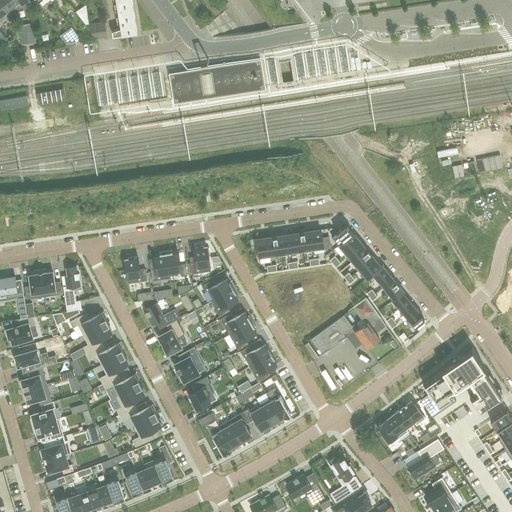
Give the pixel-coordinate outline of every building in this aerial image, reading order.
[(31,4),(28,0),(0,0),(13,18),(16,15),(14,13),(22,7),(24,9),(31,4)] [(9,21),(13,18),(0,0),(0,21),(6,17),(9,21)] [(116,0),(122,29),(113,30),(114,35),(136,32),(132,0),(116,0)] [(380,4),(361,8),(363,18),(382,14),(380,4)] [(105,21),(88,23),(86,24),(96,38),(107,36),(105,21)] [(25,24),(28,43),(34,42),(31,23),(25,24)] [(28,43),(25,24),(19,25),(22,44),(28,43)] [(81,40),(72,27),(60,35),(66,43),(67,43),(81,41),(81,40)] [(260,63),(170,77),(174,98),(213,92),(214,94),(233,91),(233,89),(263,84),(260,63)] [(66,98),(64,88),(37,92),(38,102),(66,98)] [(0,100),(1,108),(28,103),(27,94),(0,98),(0,100)] [(339,244),(353,233),(345,224),(335,232),(332,235),(339,244)] [(324,246),(321,228),(310,230),(312,248),(324,246)] [(312,248),(310,230),(299,232),(302,250),(312,248)] [(302,250),(299,232),(288,233),(291,251),(302,250)] [(291,251),(288,233),(278,235),(280,253),(291,251)] [(346,252),(360,241),(353,233),(339,244),(346,252)] [(280,253),(278,235),(267,237),(270,254),(280,253)] [(329,236),(323,237),(324,248),(331,247),(329,236)] [(270,254),(267,237),(256,238),(258,256),(270,254)] [(367,249),(360,241),(346,252),(353,261),(367,249)] [(196,260),(190,261),(192,273),(210,270),(208,254),(210,253),(209,247),(207,247),(207,246),(194,247),(196,260)] [(360,269),(374,258),(367,249),(353,261),(360,269)] [(166,253),(169,275),(170,275),(181,273),(181,276),(187,275),(185,263),(180,264),(178,251),(172,252),(172,250),(166,251),(166,253)] [(156,267),(150,268),(152,280),(170,277),(170,275),(169,275),(166,253),(165,251),(159,252),(159,254),(154,254),(156,267)] [(125,260),(123,260),(124,266),(126,266),(128,283),(147,280),(145,268),(139,269),(138,256),(125,258),(125,260)] [(372,272),(380,266),(380,265),(374,258),(360,269),(367,278),(373,273),(372,272)] [(67,283),(63,283),(67,311),(77,309),(81,308),(80,300),(75,301),(73,286),(74,286),(81,285),(79,278),(80,278),(78,264),(70,265),(71,266),(66,267),(67,275),(66,275),(67,283)] [(392,278),(381,264),(380,265),(380,266),(372,272),(373,273),(383,285),(392,278)] [(62,293),(60,280),(54,281),(53,271),(45,272),(45,270),(40,271),(44,296),(62,293)] [(44,296),(40,271),(36,271),(36,273),(29,274),(30,285),(24,286),(26,299),(44,296)] [(290,281),(296,278),(294,271),(281,273),(282,281),(275,285),(276,285),(284,299),(284,300),(289,297),(290,299),(298,294),(297,292),(296,291),(296,292),(290,281)] [(24,299),(21,279),(9,281),(8,276),(0,276),(0,293),(7,292),(8,297),(17,295),(18,300),(24,299)] [(212,279),(201,285),(205,291),(207,290),(212,299),(213,300),(232,288),(226,278),(215,284),(212,279)] [(404,291),(392,278),(383,285),(394,298),(394,299),(402,292),(404,291)] [(212,299),(210,301),(220,316),(230,310),(227,305),(238,298),(232,288),(213,300),(212,299)] [(413,305),(402,292),(394,299),(394,298),(392,299),(404,313),(413,305)] [(186,294),(181,297),(188,310),(193,307),(186,294)] [(381,318),(376,312),(376,311),(366,296),(360,300),(348,309),(349,310),(344,313),(344,314),(335,320),(346,335),(349,333),(350,334),(355,331),(367,347),(379,338),(372,328),(378,323),(376,321),(381,318)] [(145,311),(144,311),(146,316),(147,315),(152,324),(155,322),(158,328),(157,329),(166,325),(177,319),(178,318),(173,309),(162,314),(156,303),(144,309),(145,311)] [(415,326),(424,318),(413,305),(404,313),(415,326)] [(67,311),(61,312),(65,319),(79,312),(77,309),(67,311)] [(195,310),(187,314),(190,319),(198,315),(195,310)] [(83,334),(107,322),(104,318),(106,317),(103,311),(101,312),(101,311),(89,318),(86,312),(69,321),(73,327),(78,325),(83,334)] [(230,313),(220,319),(229,334),(250,321),(252,320),(249,315),(247,316),(244,311),(233,318),(230,313)] [(32,337),(29,326),(35,324),(33,316),(19,319),(20,325),(6,329),(6,330),(5,330),(7,337),(8,336),(9,338),(10,337),(12,343),(24,339),(25,341),(31,339),(31,338),(32,337)] [(169,330),(158,336),(161,341),(160,341),(161,342),(161,341),(163,344),(162,344),(162,345),(163,344),(167,353),(181,346),(176,337),(184,333),(177,319),(166,325),(169,330)] [(347,336),(346,335),(335,320),(311,338),(323,354),(347,336)] [(250,321),(229,334),(238,349),(248,343),(245,338),(256,331),(254,327),(255,326),(252,321),(251,322),(250,321)] [(103,343),(100,338),(112,332),(107,322),(83,334),(88,344),(83,346),(86,352),(103,343)] [(101,364),(123,353),(121,348),(123,348),(120,342),(118,343),(118,342),(106,349),(103,343),(86,352),(89,358),(96,355),(101,364)] [(250,345),(240,351),(249,366),(271,353),(265,343),(253,350),(250,345)] [(185,358),(174,363),(177,368),(175,368),(178,373),(179,372),(184,381),(185,382),(193,378),(192,377),(199,373),(192,359),(198,356),(193,346),(182,353),(185,358)] [(40,359),(37,348),(28,351),(27,349),(20,351),(20,353),(14,355),(17,367),(29,364),(31,370),(42,367),(42,366),(58,362),(57,361),(56,361),(55,356),(56,355),(55,354),(40,359)] [(430,392),(421,399),(434,418),(458,401),(451,390),(469,378),(477,390),(469,396),(480,411),(503,395),(484,368),(485,367),(472,348),(442,369),(443,369),(423,382),(430,392)] [(119,374),(117,369),(128,363),(123,353),(101,364),(106,374),(99,377),(102,383),(119,374)] [(271,353),(249,366),(258,381),(268,375),(265,370),(277,364),(271,353)] [(21,380),(20,381),(21,387),(23,387),(24,390),(47,384),(42,367),(31,370),(30,370),(31,376),(21,379),(21,380)] [(118,395),(139,384),(137,379),(139,379),(136,373),(134,374),(134,373),(122,380),(119,374),(102,383),(103,384),(105,389),(112,385),(117,394),(118,395)] [(331,392),(335,390),(325,373),(321,375),(331,392)] [(190,395),(188,396),(189,397),(190,396),(191,399),(190,399),(190,400),(192,399),(197,409),(210,403),(206,396),(213,392),(209,383),(211,382),(207,375),(193,383),(197,389),(189,393),(190,395)] [(25,394),(24,395),(25,401),(27,400),(28,402),(38,399),(40,405),(41,404),(52,401),(47,384),(24,390),(25,394)] [(89,384),(81,388),(84,393),(92,389),(89,384)] [(134,399),(145,394),(139,384),(118,395),(117,394),(115,396),(121,405),(116,408),(119,414),(137,405),(134,399)] [(250,388),(236,396),(239,402),(240,402),(243,400),(254,394),(253,392),(250,388)] [(279,393),(269,399),(281,418),(284,416),(285,417),(291,414),(279,393)] [(269,399),(260,404),(271,424),(281,418),(269,399)] [(411,400),(403,406),(414,421),(422,414),(411,400)] [(56,418),(53,408),(55,407),(53,401),(52,401),(41,404),(43,410),(31,413),(32,418),(30,419),(32,426),(56,419),(56,418)] [(136,425),(156,415),(154,410),(155,409),(152,404),(151,405),(150,404),(140,410),(137,405),(119,414),(122,420),(131,415),(136,424),(136,425)] [(249,407),(244,410),(250,421),(255,418),(261,429),(271,424),(260,404),(250,410),(249,407)] [(403,406),(394,413),(405,427),(414,421),(403,406)] [(506,409),(491,419),(497,428),(511,418),(511,417),(509,413),(506,409)] [(244,410),(229,419),(241,441),(251,435),(245,424),(250,421),(244,410)] [(394,413),(386,419),(396,434),(405,427),(394,413)] [(149,431),(161,425),(161,424),(163,423),(160,418),(158,419),(156,415),(136,425),(136,424),(134,426),(139,435),(132,439),(135,446),(153,438),(149,431)] [(63,435),(58,418),(56,418),(56,419),(32,426),(34,432),(36,432),(38,437),(49,433),(51,439),(53,438),(62,436),(63,435)] [(511,418),(497,428),(503,437),(511,431),(511,418)] [(229,419),(219,424),(232,446),(241,441),(229,419)] [(386,419),(377,426),(388,440),(396,434),(386,419)] [(219,424),(210,430),(223,453),(229,449),(229,448),(232,446),(219,424)] [(96,426),(90,428),(92,435),(98,433),(96,426)] [(480,427),(474,431),(477,435),(483,431),(480,427)] [(428,431),(424,434),(428,439),(432,437),(428,431)] [(511,431),(503,437),(510,446),(511,444),(511,431)] [(424,434),(420,437),(424,442),(428,439),(424,434)] [(41,449),(39,450),(42,458),(44,458),(44,460),(65,453),(65,454),(70,452),(67,440),(65,441),(63,435),(62,436),(53,438),(55,444),(41,448),(41,449)] [(422,457),(407,466),(414,478),(435,465),(430,458),(445,449),(438,438),(418,450),(422,457)] [(489,441),(484,445),(486,449),(492,445),(489,441)] [(412,445),(408,448),(412,454),(416,451),(412,445)] [(492,445),(486,449),(489,453),(495,449),(492,445)] [(114,449),(107,452),(108,457),(118,453),(116,448),(114,449)] [(408,448),(404,451),(408,457),(412,454),(408,448)] [(45,461),(43,462),(46,471),(47,470),(48,471),(61,467),(63,473),(73,470),(72,463),(68,464),(65,454),(65,453),(44,460),(45,461)] [(173,476),(164,453),(154,458),(163,480),(173,476)] [(335,457),(328,461),(343,485),(338,489),(343,497),(352,491),(345,479),(356,472),(349,462),(347,464),(343,457),(342,458),(341,456),(336,459),(335,457)] [(114,457),(101,462),(103,468),(116,463),(114,457)] [(163,480),(154,458),(153,458),(153,459),(143,463),(145,467),(146,467),(153,484),(162,480),(163,480)] [(502,459),(496,463),(499,467),(504,463),(502,459)] [(504,463),(499,467),(501,471),(507,467),(504,463)] [(143,489),(136,471),(134,466),(123,471),(133,493),(143,489)] [(153,484),(146,467),(145,467),(136,471),(143,489),(144,488),(143,488),(153,484)] [(125,497),(117,474),(106,477),(107,481),(107,480),(114,499),(113,500),(114,500),(125,497)] [(294,480),(286,484),(293,497),(304,491),(312,505),(325,497),(316,482),(310,485),(304,474),(298,478),(297,476),(297,477),(294,479),(293,479),(294,480)] [(434,489),(425,494),(431,505),(446,495),(440,485),(444,482),(440,476),(430,483),(434,489)] [(114,499),(107,480),(107,481),(97,484),(104,503),(113,500),(114,499)] [(104,503),(97,484),(96,482),(85,485),(87,490),(93,507),(104,503)] [(93,507),(87,490),(77,493),(83,510),(93,507)] [(356,491),(331,507),(334,511),(339,511),(345,508),(347,511),(356,511),(358,511),(359,511),(360,511),(359,511),(371,503),(367,497),(369,496),(368,495),(368,496),(366,492),(365,491),(358,495),(356,491)] [(78,511),(83,510),(77,493),(67,497),(72,511),(78,511)] [(72,511),(67,497),(66,494),(55,498),(60,511),(72,511)] [(260,499),(250,505),(253,511),(279,511),(287,508),(281,497),(273,501),(269,494),(265,497),(264,495),(264,496),(264,497),(261,499),(260,498),(260,499)] [(446,495),(431,505),(435,511),(443,511),(447,510),(448,511),(456,511),(461,509),(457,503),(453,506),(446,495)] [(327,500),(320,504),(322,508),(329,504),(327,500)]
